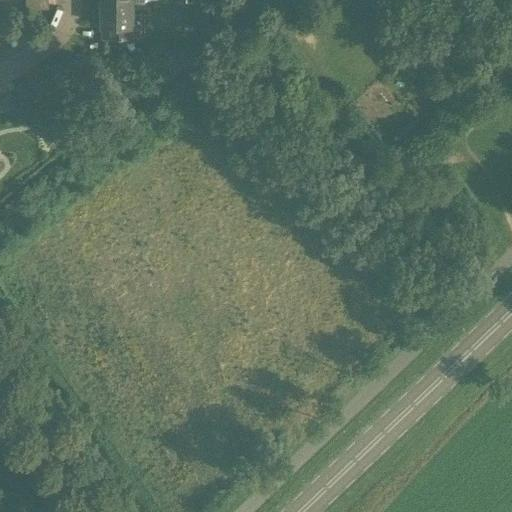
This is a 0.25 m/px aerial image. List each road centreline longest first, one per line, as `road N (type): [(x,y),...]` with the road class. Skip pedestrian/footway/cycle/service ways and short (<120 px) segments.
road 1 (unclassified): [(244,511),(511,257)]
road 2 (primary): [(298,511),(511,310)]
